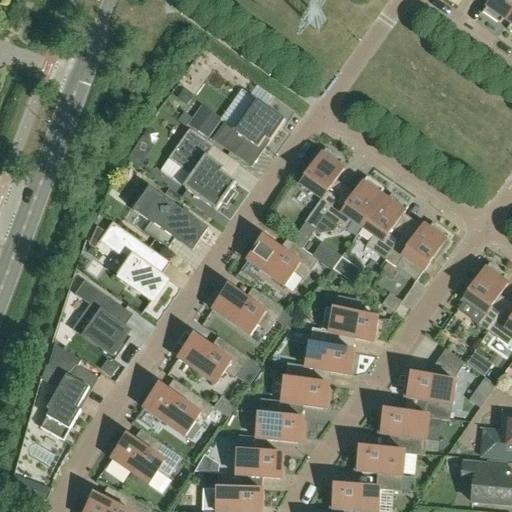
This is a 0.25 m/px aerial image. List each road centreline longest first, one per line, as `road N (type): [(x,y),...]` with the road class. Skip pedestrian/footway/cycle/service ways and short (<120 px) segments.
road 1 (residential): [(319,113),(89,443),(55,511)]
road 2 (residential): [(482,227),(292,511)]
road 3 (residential): [(0,290),(109,0)]
road 4 (residential): [(319,113),(482,227)]
road 5 (residential): [(400,0),(319,113)]
